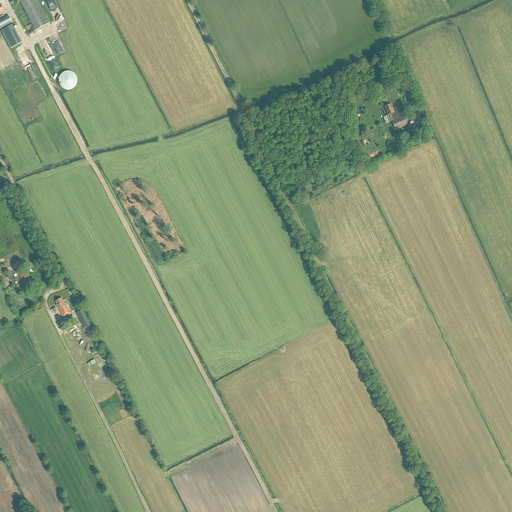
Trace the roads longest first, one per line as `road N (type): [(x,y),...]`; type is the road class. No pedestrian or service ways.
road 1 (track): [(30,47),(276,500)]
road 2 (track): [(187,0),(312,248)]
